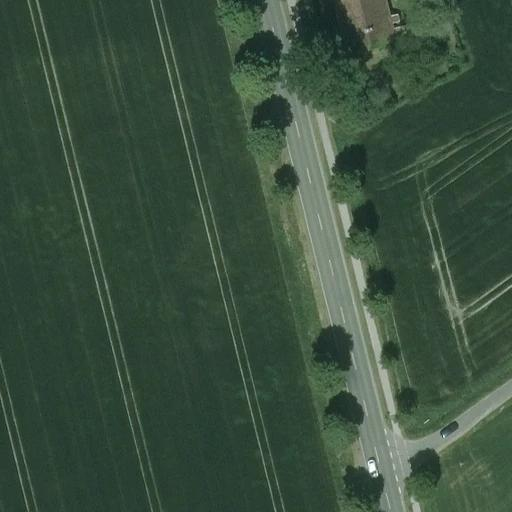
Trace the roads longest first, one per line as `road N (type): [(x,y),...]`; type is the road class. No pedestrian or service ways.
road 1 (secondary): [(265,0),(378,465)]
road 2 (unclassified): [(378,465),(441,437),(511,387)]
